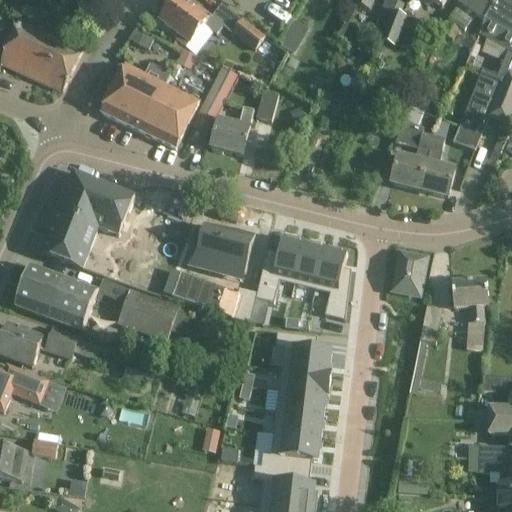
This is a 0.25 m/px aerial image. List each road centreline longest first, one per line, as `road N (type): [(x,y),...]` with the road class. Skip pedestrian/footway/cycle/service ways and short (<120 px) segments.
road 1 (unclassified): [(54,134),(108,163),(372,223)]
road 2 (residential): [(338,511),(372,223)]
road 3 (unclassified): [(54,134),(138,0)]
road 4 (unclassified): [(372,223),(429,236),(511,219)]
road 5 (unclassified): [(0,250),(54,134)]
